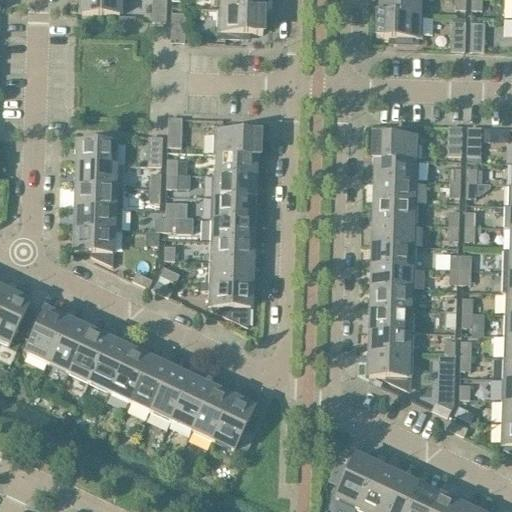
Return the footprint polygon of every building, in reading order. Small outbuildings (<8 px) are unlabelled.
[(81,0),(81,17),(118,18),(118,0),(81,0)] [(151,0),(151,26),(164,26),(165,0),(151,0)] [(259,14),(259,0),(221,0),(221,13),(216,13),(262,15),(262,14),(259,14)] [(417,19),(417,0),(379,0),(379,18),(376,18),(375,18),(422,20),(422,19),(417,19)] [(464,14),(464,0),(454,0),(454,14),(464,14)] [(480,14),(481,0),(477,0),(470,0),(470,14),(480,14)] [(262,37),(262,15),(216,13),(216,36),(220,36),(220,42),(242,42),(242,36),(262,37)] [(183,47),(184,18),(171,17),(170,46),(183,47)] [(421,42),(422,20),(375,18),(375,41),(394,41),(394,47),(416,48),(416,42),(421,42)] [(463,56),(464,27),(451,26),(450,55),(463,56)] [(482,56),(483,27),(470,27),(469,56),(482,56)] [(180,151),(181,123),(167,122),(166,151),(180,151)] [(212,158),(258,159),(259,137),(239,137),(239,130),(217,130),(217,136),(212,136),(212,158)] [(461,131),(451,131),(447,131),(446,160),(460,160),(461,131)] [(479,161),(480,132),(466,132),(466,160),(479,161)] [(484,133),(484,145),(492,145),(495,142),(495,133),(484,133)] [(371,163),(417,164),(418,142),(413,142),(413,136),(391,135),(391,141),(372,140),(371,163)] [(160,170),(161,142),(148,141),(147,170),(160,170)] [(76,168),(123,170),(123,169),(114,169),(114,147),(77,146),(76,168)] [(258,160),(258,159),(212,158),(212,159),(216,159),(216,179),(211,179),(211,180),(254,181),(254,160),(258,160)] [(416,186),(417,164),(371,163),(375,163),(374,184),(416,186)] [(166,178),(176,178),(176,164),(166,164),(166,178)] [(122,191),(123,170),(76,168),(75,190),(122,191)] [(449,187),(459,187),(459,173),(449,172),(449,187)] [(465,187),(475,188),(475,173),(465,173),(465,187)] [(149,192),(159,192),(160,178),(149,178),(149,192)] [(175,193),(176,178),(166,178),(165,193),(175,193)] [(253,203),(254,181),(211,180),(210,201),(253,203)] [(416,207),(416,186),(374,184),(373,206),(416,207)] [(458,202),(459,187),(449,187),(448,201),(458,202)] [(475,202),(475,188),(465,187),(464,202),(475,202)] [(121,213),(122,191),(75,190),(75,211),(121,213)] [(159,207),(159,192),(149,192),(149,207),(159,207)] [(252,224),(253,203),(210,201),(210,223),(252,224)] [(415,229),(416,207),(373,206),(372,228),(415,229)] [(164,221),(175,222),(175,207),(165,207),(164,221)] [(503,232),(511,232),(511,210),(503,210),(503,232)] [(121,234),(121,213),(75,211),(74,233),(121,234)] [(447,230),(457,230),(458,216),(448,216),(447,230)] [(463,231),(474,231),(474,216),(464,216),(463,231)] [(164,236),(164,222),(153,221),(153,236),(164,236)] [(174,236),(175,222),(164,221),(164,222),(164,236),(174,236)] [(251,246),(252,224),(210,223),(209,244),(251,246)] [(414,251),(415,229),(372,228),(372,249),(414,251)] [(457,245),(457,230),(447,230),(447,245),(457,245)] [(473,245),(474,231),(463,231),(463,245),(473,245)] [(121,235),(121,234),(74,233),(73,255),(93,256),(93,260),(90,259),(90,260),(110,270),(111,268),(108,267),(109,256),(111,257),(112,235),(121,235)] [(251,267),(251,246),(209,244),(208,266),(251,267)] [(414,272),(414,251),(372,249),(371,271),(414,272)] [(173,265),(174,251),(163,250),(163,264),(173,265)] [(511,253),(510,254),(502,253),(501,275),(511,275),(511,253)] [(459,274),(459,259),(449,259),(449,273),(459,274)] [(459,274),(469,274),(470,260),(459,259),(459,274)] [(250,289),(251,267),(208,266),(208,288),(250,289)] [(413,294),(414,272),(371,271),(370,292),(413,294)] [(174,287),(178,279),(163,272),(159,280),(174,287)] [(459,288),(459,274),(449,273),(448,288),(459,288)] [(469,288),(469,274),(459,274),(459,288),(469,288)] [(501,297),(504,297),(511,297),(511,275),(501,275),(501,297)] [(146,292),(150,284),(135,277),(131,285),(146,292)] [(167,302),(171,294),(156,286),(152,294),(167,302)] [(250,289),(208,288),(200,287),(200,294),(207,295),(207,310),(214,310),(214,314),(211,313),(210,314),(246,331),(246,329),(245,329),(246,311),(249,311),(250,289)] [(412,315),(413,294),(370,292),(370,314),(412,315)] [(511,318),(511,297),(504,297),(503,318),(511,318)] [(6,298),(0,311),(0,345),(8,349),(28,308),(6,298)] [(444,316),(455,317),(455,302),(445,302),(444,316)] [(461,317),(471,317),(471,303),(461,302),(461,317)] [(412,337),(412,315),(370,314),(369,336),(412,337)] [(46,367),(66,325),(44,315),(25,357),(27,358),(46,367)] [(454,331),(455,317),(444,316),(444,331),(454,331)] [(470,332),(471,317),(461,317),(460,331),(470,332)] [(502,340),(507,340),(511,340),(511,318),(503,318),(502,340)] [(67,377),(86,335),(66,325),(46,367),(67,377)] [(87,387),(107,345),(86,335),(67,377),(87,387)] [(411,359),(412,337),(369,336),(368,357),(411,359)] [(511,340),(507,340),(502,340),(502,362),(511,361),(511,340)] [(108,396),(128,355),(107,345),(87,387),(108,396)] [(453,360),(454,346),(444,345),(443,360),(453,360)] [(459,360),(469,360),(470,346),(460,346),(459,360)] [(129,406),(148,364),(128,355),(108,396),(129,406)] [(410,381),(411,359),(368,357),(368,379),(388,380),(388,384),(385,383),(385,384),(405,394),(406,393),(403,391),(403,381),(410,381)] [(437,360),(437,374),(453,375),(453,361),(437,360)] [(469,375),(469,360),(459,360),(459,375),(469,375)] [(511,383),(511,361),(502,362),(501,383),(511,383)] [(149,416),(169,374),(148,364),(129,406),(149,416)] [(170,425),(190,384),(169,374),(149,416),(170,425)] [(500,405),(511,405),(511,383),(501,383),(500,405)] [(191,435),(210,393),(190,384),(170,425),(191,435)] [(468,404),(469,389),(458,389),(458,403),(468,404)] [(211,445),(231,403),(210,393),(191,435),(211,445)] [(231,403),(211,445),(233,455),(252,413),(231,403)] [(500,426),(511,426),(511,405),(500,405),(500,426)] [(446,421),(450,413),(435,406),(431,414),(446,421)] [(454,419),(469,426),(473,418),(458,411),(454,419)] [(462,440),(466,433),(451,425),(447,433),(462,440)] [(511,426),(500,426),(499,449),(506,449),(506,453),(503,451),(503,453),(511,457),(511,426)] [(354,511),(356,511),(375,471),(354,461),(334,503),(354,511)] [(381,511),(396,481),(375,471),(356,511),(381,511)] [(406,511),(417,490),(396,481),(381,511),(406,511)] [(431,511),(437,500),(417,490),(406,511),(431,511)] [(456,511),(458,510),(437,500),(431,511),(456,511)]
